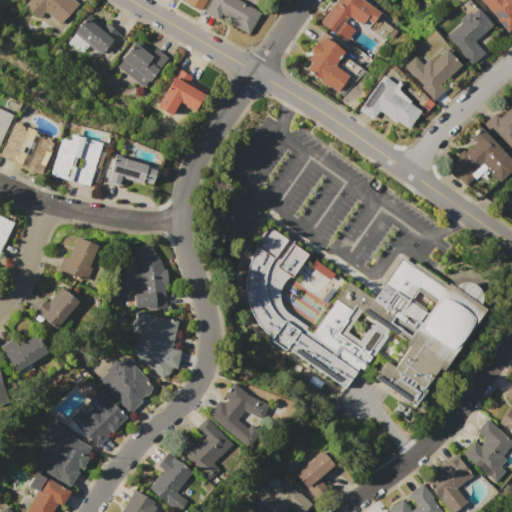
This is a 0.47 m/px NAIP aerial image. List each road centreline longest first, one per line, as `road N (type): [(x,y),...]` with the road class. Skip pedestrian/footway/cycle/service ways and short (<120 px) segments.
road 1 (residential): [(305,0),(186,179),(183,240),(208,329),(201,371),(83,511)]
road 2 (residential): [(127,0),(335,122),(511,246)]
road 3 (residential): [(511,335),(443,426),(339,511)]
road 4 (residential): [(180,219),(46,201),(0,182)]
road 5 (residential): [(511,60),(406,172)]
